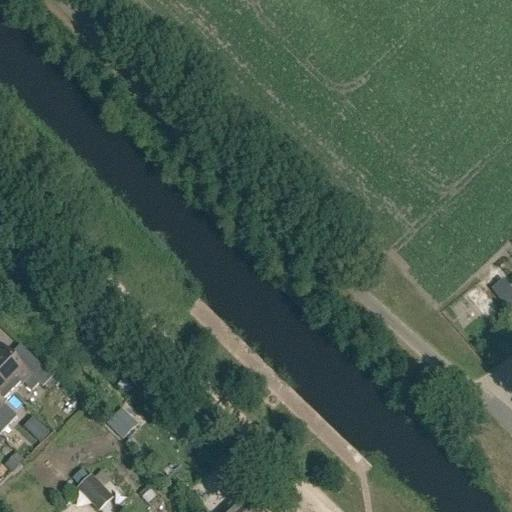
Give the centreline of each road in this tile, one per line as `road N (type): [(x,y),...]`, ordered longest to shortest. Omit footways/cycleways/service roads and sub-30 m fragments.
road 1 (unclassified): [(511,423),(372,307),(58,0)]
road 2 (track): [(0,171),(330,511)]
